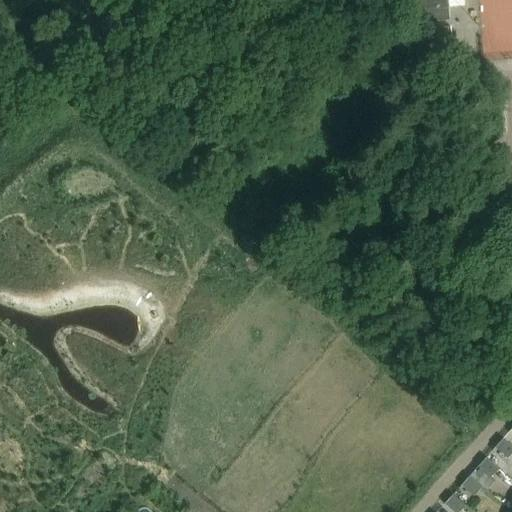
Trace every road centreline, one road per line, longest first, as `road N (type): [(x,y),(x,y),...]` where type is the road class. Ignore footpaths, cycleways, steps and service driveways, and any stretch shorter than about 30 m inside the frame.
road 1 (primary): [(0,89),(140,0)]
road 2 (residential): [(422,511),(511,410)]
